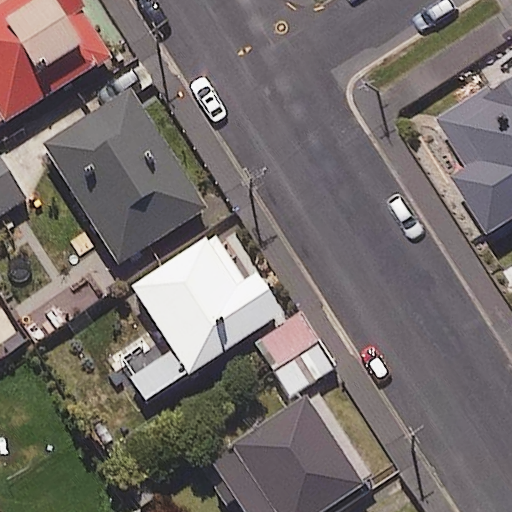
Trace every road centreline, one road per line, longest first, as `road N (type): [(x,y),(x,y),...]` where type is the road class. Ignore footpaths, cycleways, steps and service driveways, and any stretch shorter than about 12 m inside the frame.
road 1 (residential): [(511,468),(267,86)]
road 2 (residential): [(267,86),(402,0)]
